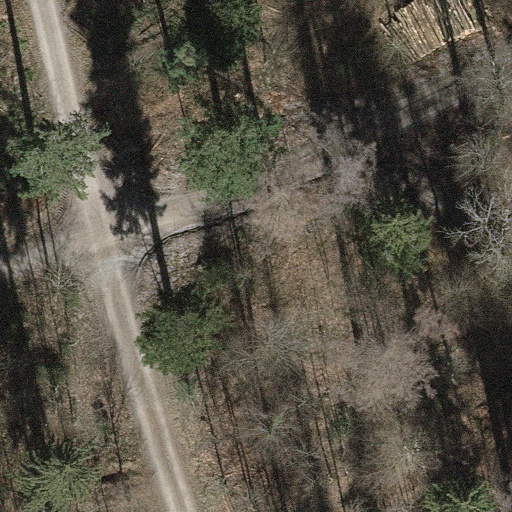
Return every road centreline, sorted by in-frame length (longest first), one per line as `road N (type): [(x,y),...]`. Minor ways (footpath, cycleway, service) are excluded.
road 1 (track): [(511,65),(221,194),(0,268)]
road 2 (track): [(189,511),(40,0)]
road 3 (track): [(511,252),(330,150)]
